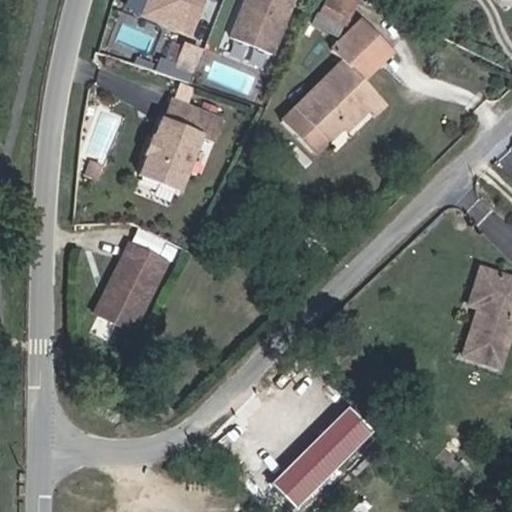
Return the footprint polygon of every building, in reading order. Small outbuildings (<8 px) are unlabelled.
[(215,0),(159,0),(151,23),(201,41),(215,0)] [(298,0),(255,0),(238,45),(279,61),(303,2),(298,0)] [(361,4),(353,0),(332,0),(323,17),(348,30),(361,4)] [(301,111),(332,143),(347,129),(350,133),(374,112),(372,104),(382,94),(368,80),(362,74),(394,44),(370,20),(341,49),(351,61),(301,111)] [(362,74),(368,80),(399,49),(394,44),(362,74)] [(187,74),(203,80),(211,59),(195,53),(187,74)] [(394,105),(382,94),(372,104),(374,112),(350,133),(357,141),(394,105)] [(208,195),(180,177),(163,209),(184,222),(195,205),(201,207),(208,195)] [(171,263),(129,241),(90,315),(133,338),(171,263)] [(489,302),(494,306),(501,307),(501,313),(493,314),(483,352),(511,359),(511,268),(498,265),(489,302)] [(303,509),(381,432),(354,406),(277,483),(303,509)]
